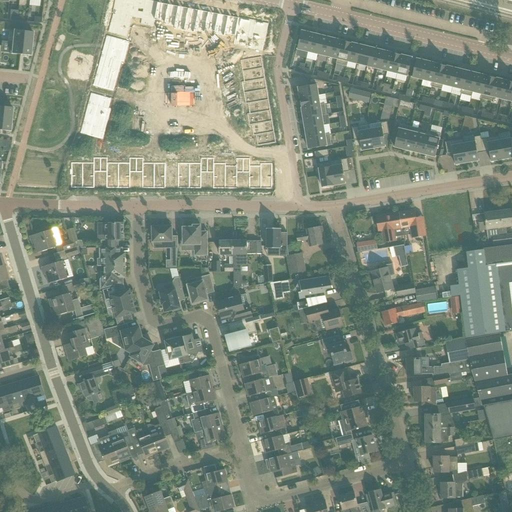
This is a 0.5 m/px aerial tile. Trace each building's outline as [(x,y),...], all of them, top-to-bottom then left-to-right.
[(113,13),(108,32),(126,37),(128,31),(129,26),(130,23),(131,20),(132,17),(141,19),(140,24),(145,25),(153,27),(155,21),(158,3),(158,2),(148,0),(114,0),(112,13),(113,13)] [(158,3),(155,21),(164,23),(168,4),(158,3)] [(164,23),(164,25),(174,27),(178,6),(168,4),(164,23)] [(174,27),(174,29),(184,31),(188,8),(178,6),(174,27)] [(188,8),(184,31),(194,33),(194,31),(198,10),(188,8)] [(198,10),(194,31),(204,33),(205,30),(208,12),(198,10)] [(208,12),(205,30),(215,32),(218,14),(208,12)] [(215,32),(214,35),(224,37),(225,34),(228,16),(218,14),(215,32)] [(225,34),(235,36),(238,18),(228,16),(225,34)] [(235,36),(233,45),(244,47),(243,48),(262,51),(264,42),(265,43),(265,40),(268,24),(262,22),(257,21),(238,17),(238,18),(235,36)] [(9,30),(7,42),(10,42),(31,44),(33,32),(9,30)] [(298,37),(296,45),(298,46),(297,49),(298,50),(308,52),(312,34),(302,31),(300,38),(298,37)] [(308,52),(306,58),(316,61),(318,54),(322,36),(312,34),(308,52)] [(106,36),(103,46),(126,52),(129,42),(124,40),(106,36)] [(322,36),(318,54),(328,57),(332,39),(322,36)] [(332,39),(328,57),(338,59),(342,41),(332,39)] [(338,59),(336,64),(346,66),(347,62),(352,43),(342,41),(338,59)] [(8,54),(30,56),(31,44),(10,42),(8,54)] [(352,43),(347,62),(357,64),(362,46),(352,43)] [(103,46),(101,56),(121,61),(123,62),(126,52),(103,46)] [(362,46),(357,64),(367,67),(372,48),(362,46)] [(372,48),(367,67),(377,69),(382,51),(372,48)] [(382,51),(377,69),(387,71),(392,53),(382,51)] [(392,53),(387,71),(397,74),(401,56),(392,53)] [(101,56),(98,66),(118,71),(121,61),(101,56)] [(401,56),(397,74),(407,76),(412,58),(411,58),(401,56)] [(261,57),(240,61),(242,72),(263,68),(261,57)] [(417,59),(412,78),(413,78),(423,80),(427,62),(417,59)] [(427,62),(423,80),(433,82),(437,64),(427,62)] [(433,82),(431,87),(441,90),(442,85),(447,67),(437,64),(433,82)] [(98,66),(95,75),(116,81),(118,71),(98,66)] [(447,67),(442,85),(452,87),(457,69),(447,67)] [(263,68),(242,72),(244,83),(265,79),(263,68)] [(452,87),(451,94),(461,96),(461,94),(462,90),(467,71),(457,69),(452,87)] [(462,94),(461,100),(469,102),(470,96),(471,97),(472,92),(477,74),(467,71),(462,90),(461,94),(462,94)] [(477,74),(472,92),(482,95),(487,76),(477,74)] [(95,75),(92,86),(113,91),(116,81),(95,75)] [(482,95),(481,99),(491,101),(492,97),(496,79),(487,76),(482,95)] [(244,83),(242,83),(244,94),(267,90),(265,79),(244,83)] [(496,79),(492,97),(502,99),(506,81),(496,79)] [(511,82),(506,81),(502,99),(511,102),(511,101),(511,82)] [(384,84),(382,93),(391,95),(393,90),(390,89),(391,86),(384,84)] [(317,85),(298,88),(300,99),(318,95),(317,85)] [(351,89),(348,98),(369,103),(371,94),(351,89)] [(267,90),(244,94),(245,104),(248,104),(269,100),(267,90)] [(90,93),(87,103),(108,109),(111,99),(90,93)] [(318,95),(300,99),(301,109),(320,106),(324,105),(326,104),(325,94),(318,95)] [(386,97),(384,104),(392,106),(394,99),(386,97)] [(269,100),(248,104),(250,114),(270,111),(269,100)] [(87,103),(85,113),(108,119),(111,110),(108,109),(87,103)] [(320,106),(301,109),(303,119),(322,116),(325,115),(324,105),(320,106)] [(0,118),(11,120),(12,108),(0,106),(0,118)] [(250,114),(247,115),(249,126),(252,125),(267,122),(272,122),(271,117),(270,111),(250,114)] [(85,113),(82,123),(105,129),(108,119),(85,113)] [(322,116),(303,119),(305,129),(323,126),(322,116)] [(11,120),(0,118),(0,130),(10,132),(11,120)] [(267,122),(252,125),(253,136),(256,135),(269,133),(274,132),(274,129),(272,122),(267,122)] [(380,123),(380,124),(381,128),(370,130),(373,149),(385,147),(383,136),(389,135),(387,122),(380,123)] [(82,123),(79,133),(103,140),(105,129),(82,123)] [(323,126),(305,129),(306,139),(325,136),(329,135),(330,135),(328,125),(323,126)] [(410,128),(400,125),(394,147),(405,150),(410,128)] [(359,132),(358,127),(352,128),(354,141),(360,140),(362,151),(373,149),(370,130),(359,132)] [(420,130),(410,128),(405,150),(415,152),(420,130)] [(420,130),(415,152),(425,155),(430,132),(420,130)] [(269,133),(256,135),(258,146),(271,144),(276,143),(274,132),(269,133)] [(425,155),(435,157),(440,135),(430,132),(425,155)] [(325,136),(306,139),(308,149),(331,146),(329,135),(325,136)] [(491,162),(503,160),(499,141),(499,136),(481,139),(483,149),(483,152),(489,151),(491,162)] [(474,138),(475,142),(463,144),(467,163),(478,161),(477,150),(483,149),(481,139),(480,137),(474,138)] [(0,138),(0,148),(6,150),(9,141),(0,138)] [(455,165),(467,163),(463,144),(463,139),(445,142),(447,155),(453,154),(455,165)] [(503,160),(511,158),(511,144),(511,139),(499,141),(503,160)] [(329,156),(328,150),(315,152),(316,158),(329,156)] [(82,172),(82,188),(94,188),(94,172),(100,172),(100,158),(94,158),(94,163),(82,163),(82,172)] [(100,158),(100,172),(106,172),(106,188),(118,188),(118,163),(107,163),(107,158),(100,158)] [(118,163),(118,188),(130,188),(130,172),(136,172),(136,158),(129,158),(129,163),(118,163)] [(136,158),(136,172),(142,172),(142,188),(154,189),(154,163),(142,163),(142,158),(136,158)] [(189,164),(189,189),(201,189),(201,173),(207,173),(207,159),(200,159),(200,164),(189,164)] [(207,159),(207,173),(213,173),(213,189),(225,189),(225,166),(225,164),(213,164),(213,159),(207,159)] [(225,166),(225,189),(237,189),(237,173),(243,173),(243,159),(236,159),(236,166),(225,166)] [(243,159),(243,173),(249,173),(249,189),(260,189),(261,173),(261,166),(260,166),(249,166),(249,159),(243,159)] [(341,160),(341,161),(341,165),(330,167),(334,186),(345,184),(343,173),(349,172),(347,159),(341,160)] [(70,170),(70,175),(71,175),(71,182),(71,183),(71,185),(71,188),(82,188),(82,172),(82,163),(72,163),(71,170),(70,170)] [(154,163),(154,189),(165,189),(165,164),(154,163)] [(330,163),(318,165),(319,170),(317,171),(318,177),(320,176),(322,188),(334,186),(330,167),(330,163)] [(178,164),(178,189),(189,189),(189,164),(178,164)] [(260,164),(260,166),(261,166),(261,173),(260,189),(272,189),(272,186),(272,184),(272,183),(272,164),(261,164),(260,164)] [(411,234),(412,239),(426,236),(423,217),(416,218),(415,210),(400,213),(403,235),(411,234)] [(511,210),(500,212),(505,244),(511,242),(511,234),(508,235),(507,227),(511,226),(511,210)] [(485,215),(478,216),(480,226),(480,231),(498,228),(499,236),(493,237),(494,240),(494,245),(505,244),(500,212),(485,214),(485,215)] [(382,232),(384,243),(396,241),(395,237),(403,235),(400,213),(376,217),(378,232),(382,232)] [(101,241),(101,248),(118,248),(118,241),(124,241),(123,223),(106,223),(106,240),(101,241)] [(208,255),(208,256),(208,231),(201,232),(201,226),(193,226),(193,228),(183,228),(183,236),(182,236),(182,245),(193,245),(193,250),(195,250),(195,256),(208,255)] [(153,228),(150,229),(150,234),(153,234),(153,242),(166,242),(166,249),(170,249),(170,260),(166,260),(166,268),(179,268),(178,249),(178,236),(172,237),(172,227),(153,228)] [(308,240),(310,247),(325,244),(322,227),(306,230),(307,234),(297,236),(298,242),(308,240)] [(62,244),(56,246),(56,247),(58,253),(65,251),(66,251),(79,247),(77,241),(77,239),(74,229),(67,231),(70,241),(63,243),(62,243),(62,244)] [(267,229),(266,249),(267,249),(279,249),(279,256),(279,257),(286,257),(286,255),(288,255),(287,247),(287,233),(281,233),(281,229),(267,229)] [(51,230),(32,236),(37,253),(56,247),(56,246),(51,230)] [(376,240),(366,242),(367,251),(377,249),(376,240)] [(225,272),(233,272),(233,241),(220,242),(220,255),(226,254),(226,257),(230,257),(230,265),(225,265),(225,272)] [(246,241),(233,241),(233,272),(234,272),(234,288),(241,287),(241,282),(241,265),(247,265),(247,254),(254,254),(257,254),(257,241),(254,241),(246,241)] [(399,257),(401,267),(408,266),(404,245),(393,247),(396,257),(399,257)] [(495,247),(505,331),(511,330),(511,245),(495,247)] [(66,251),(68,258),(81,254),(80,249),(79,247),(66,251)] [(462,307),(465,338),(505,331),(495,247),(483,249),(483,250),(466,252),(468,268),(457,270),(459,285),(460,296),(461,303),(462,307)] [(104,259),(105,266),(125,266),(125,254),(123,254),(123,248),(118,248),(101,248),(99,248),(99,259),(104,259)] [(294,256),(287,257),(291,275),(305,272),(302,254),(294,256)] [(43,267),(49,284),(68,279),(62,261),(43,267)] [(381,269),(371,272),(377,294),(393,289),(390,277),(395,275),(392,264),(380,266),(381,269)] [(271,265),(263,266),(265,282),(265,283),(274,282),(273,281),(271,265)] [(100,279),(100,290),(115,286),(115,278),(125,278),(125,266),(105,266),(105,272),(102,272),(102,279),(100,279)] [(188,286),(193,304),(208,300),(207,294),(215,292),(210,276),(197,279),(195,282),(196,284),(188,286)] [(301,292),(298,293),(300,300),(307,299),(326,296),(325,290),(333,289),(331,284),(330,277),(329,276),(326,277),(298,281),(301,292)] [(73,283),(75,290),(86,287),(91,285),(89,278),(73,283)] [(163,305),(165,313),(172,311),(173,312),(178,311),(179,309),(181,309),(179,302),(185,300),(180,278),(175,279),(172,283),(163,286),(164,292),(160,293),(162,300),(161,301),(162,306),(163,305)] [(272,283),(270,283),(275,300),(284,299),(283,294),(281,282),(272,283)] [(396,288),(397,296),(415,293),(415,290),(414,285),(396,288)] [(451,286),(452,297),(460,296),(459,285),(451,286)] [(435,286),(415,290),(415,293),(417,302),(437,299),(435,286)] [(111,300),(113,307),(133,302),(132,300),(134,300),(132,293),(131,294),(130,290),(116,294),(114,287),(103,290),(106,302),(111,300)] [(75,311),(78,321),(85,319),(84,318),(95,314),(92,305),(81,309),(78,299),(72,301),(70,294),(51,299),(56,316),(75,311)] [(229,317),(231,324),(253,318),(249,306),(243,307),(240,296),(225,300),(225,302),(218,304),(218,305),(217,307),(217,309),(217,310),(218,312),(220,312),(222,319),(229,317)] [(460,297),(450,298),(451,309),(457,308),(457,314),(462,313),(460,297)] [(306,301),(300,302),(302,310),(306,308),(307,308),(308,308),(309,308),(307,301),(306,301)] [(113,307),(117,325),(124,323),(122,317),(136,313),(133,302),(113,307)] [(382,312),(385,326),(399,323),(398,318),(425,312),(423,303),(407,306),(395,309),(382,312)] [(327,330),(343,325),(339,310),(325,313),(323,305),(316,307),(306,309),(311,330),(314,332),(327,329),(327,330)] [(87,321),(92,338),(105,334),(100,317),(87,321)] [(226,336),(230,351),(251,346),(249,340),(248,335),(256,332),(254,323),(261,321),(260,317),(253,319),(253,318),(231,324),(228,325),(229,326),(229,325),(232,335),(226,336)] [(129,356),(131,357),(144,335),(142,336),(141,334),(139,328),(125,331),(124,326),(127,325),(127,324),(104,330),(107,339),(111,338),(112,343),(130,354),(129,356)] [(0,335),(9,333),(6,325),(0,327),(0,335)] [(268,330),(271,342),(279,340),(276,328),(268,330)] [(65,346),(69,361),(87,356),(95,354),(93,347),(90,348),(84,329),(68,334),(71,344),(65,346)] [(410,343),(412,349),(425,346),(422,333),(417,335),(415,329),(413,330),(411,329),(407,330),(406,332),(396,334),(399,345),(410,343)] [(32,334),(25,336),(27,343),(34,341),(32,334)] [(471,371),(482,406),(483,405),(511,400),(511,374),(507,375),(505,365),(499,334),(466,340),(465,339),(465,340),(471,371)] [(143,364),(144,366),(149,364),(156,363),(153,353),(150,351),(154,345),(149,343),(148,339),(145,337),(144,335),(131,357),(143,364)] [(179,338),(185,364),(190,362),(189,355),(203,351),(199,339),(193,341),(192,335),(179,338)] [(331,349),(335,365),(352,360),(352,359),(353,357),(351,353),(350,352),(348,346),(345,347),(344,342),(341,343),(339,336),(322,340),(325,351),(331,349)] [(178,358),(180,365),(185,364),(179,338),(176,339),(176,337),(167,340),(168,341),(165,342),(170,360),(178,358)] [(290,339),(283,344),(284,345),(287,349),(294,345),(291,341),(290,339)] [(417,359),(407,359),(407,375),(417,375),(421,375),(421,374),(433,374),(433,378),(466,372),(471,371),(465,340),(465,339),(448,342),(452,363),(441,364),(442,367),(434,367),(434,368),(428,368),(421,368),(421,359),(417,359)] [(0,350),(13,347),(12,343),(1,346),(0,341),(0,350)] [(13,347),(0,350),(0,369),(18,364),(16,358),(11,360),(10,355),(15,353),(13,347)] [(259,360),(240,365),(243,378),(255,375),(256,381),(257,382),(264,380),(272,378),(272,377),(278,375),(275,365),(266,367),(266,365),(261,367),(259,360)] [(149,364),(154,381),(161,379),(158,367),(157,367),(156,363),(149,364)] [(158,367),(161,379),(168,377),(165,365),(158,367)] [(104,400),(101,392),(98,385),(101,383),(101,382),(102,381),(101,379),(100,375),(105,374),(103,367),(89,371),(91,378),(92,379),(78,384),(80,390),(82,389),(86,398),(87,398),(87,399),(88,400),(89,401),(90,401),(91,401),(92,401),(93,401),(94,404),(104,400)] [(184,383),(187,395),(212,388),(209,376),(197,379),(196,374),(196,372),(183,375),(185,382),(184,383)] [(343,391),(345,398),(352,396),(361,393),(357,379),(349,382),(347,372),(332,377),(336,393),(343,391)] [(466,372),(433,378),(434,385),(445,383),(450,382),(463,380),(462,376),(467,375),(466,372)] [(26,380),(33,404),(39,403),(37,397),(44,395),(39,379),(36,379),(36,378),(26,380)] [(256,381),(245,384),(248,397),(260,394),(261,400),(262,401),(269,399),(274,398),(274,397),(277,396),(279,396),(277,389),(275,389),(272,378),(264,380),(257,382),(256,381)] [(296,391),(298,398),(311,394),(307,379),(293,382),(294,384),(296,391)] [(26,400),(28,406),(33,404),(26,380),(17,383),(17,385),(15,386),(19,402),(26,400)] [(288,394),(296,391),(294,384),(286,386),(288,394)] [(2,388),(9,411),(14,410),(13,404),(19,402),(15,386),(12,387),(11,385),(2,388)] [(134,389),(136,394),(144,392),(142,386),(134,389)] [(424,388),(414,388),(415,402),(422,402),(422,406),(432,405),(435,405),(443,404),(442,398),(442,393),(440,394),(439,391),(436,391),(436,387),(435,387),(424,388)] [(0,407),(2,407),(4,413),(9,411),(2,388),(0,388),(0,407)] [(191,407),(193,413),(206,410),(204,404),(216,400),(212,388),(187,395),(190,407),(191,407)] [(163,390),(156,393),(159,402),(166,400),(163,390)] [(261,400),(250,403),(253,416),(265,413),(266,419),(267,420),(277,417),(279,416),(277,409),(280,409),(277,396),(274,397),(274,398),(269,399),(262,401),(261,400)] [(447,404),(449,412),(474,407),(473,399),(447,404)] [(505,438),(511,436),(511,400),(483,405),(493,440),(496,440),(505,438)] [(109,416),(113,414),(121,411),(118,405),(107,410),(109,416)] [(312,408),(300,406),(302,416),(314,413),(312,408)] [(343,420),(338,422),(342,437),(352,435),(351,431),(367,427),(364,415),(367,414),(364,406),(340,412),(343,420)] [(161,429),(150,434),(158,453),(170,448),(165,437),(171,435),(170,431),(167,422),(167,421),(161,407),(155,409),(155,411),(161,429)] [(194,433),(202,431),(222,425),(219,413),(207,416),(206,410),(193,413),(195,420),(191,421),(194,433)] [(121,411),(114,414),(116,420),(123,417),(121,411)] [(426,415),(426,429),(454,428),(454,425),(458,425),(458,422),(449,422),(449,415),(440,415),(426,415)] [(266,419),(258,421),(261,434),(273,431),(275,438),(282,436),(287,435),(285,428),(282,416),(279,416),(277,417),(267,420),(266,419)] [(92,422),(95,429),(107,424),(105,417),(92,422)] [(200,441),(203,450),(214,447),(213,442),(226,438),(222,425),(202,431),(204,438),(200,440),(200,441)] [(36,443),(38,448),(61,439),(58,430),(56,431),(55,428),(39,434),(41,441),(36,443)] [(139,441),(146,458),(158,453),(150,434),(145,436),(142,429),(136,431),(135,428),(128,431),(133,443),(139,441)] [(171,435),(175,443),(181,440),(178,431),(177,428),(170,431),(171,435)] [(454,428),(426,429),(426,443),(432,443),(440,443),(440,442),(448,442),(448,435),(454,435),(454,428)] [(117,430),(109,433),(110,436),(119,462),(120,461),(121,463),(130,460),(129,458),(131,457),(130,453),(136,451),(133,443),(128,431),(119,434),(117,430)] [(352,435),(336,439),(338,446),(354,442),(352,435)] [(358,443),(356,443),(357,448),(359,448),(360,454),(357,455),(359,463),(370,460),(369,454),(377,452),(372,435),(363,438),(357,439),(358,443)] [(105,461),(107,466),(119,462),(110,436),(98,440),(99,443),(91,446),(98,463),(105,461)] [(275,438),(263,441),(266,453),(278,450),(279,457),(280,457),(287,455),(298,452),(302,451),(301,444),(290,447),(289,441),(284,442),(282,436),(275,438)] [(455,440),(456,447),(478,443),(476,436),(455,440)] [(45,451),(48,458),(64,452),(63,449),(65,448),(61,439),(38,448),(40,453),(45,451)] [(456,447),(457,455),(471,453),(479,451),(478,443),(456,447)] [(45,466),(47,472),(70,463),(67,454),(65,454),(64,452),(48,458),(51,464),(45,466)] [(279,457),(266,460),(268,470),(270,469),(271,473),(274,472),(275,478),(285,476),(297,473),(295,466),(293,460),(300,458),(298,452),(287,455),(280,457),(279,457)] [(444,457),(434,457),(434,472),(444,472),(448,472),(452,472),(453,475),(458,474),(457,463),(457,457),(448,457),(444,457)] [(55,475),(57,482),(73,475),(72,472),(74,472),(70,463),(47,472),(49,477),(55,475)] [(206,481),(201,482),(205,495),(218,492),(216,485),(228,482),(224,469),(217,471),(215,464),(204,467),(206,474),(205,475),(206,481)] [(317,466),(310,471),(314,478),(322,473),(317,466)] [(467,472),(466,472),(468,480),(484,477),(482,469),(467,472)] [(180,492),(182,498),(186,497),(186,496),(193,493),(191,488),(188,480),(177,485),(180,492)] [(462,490),(462,484),(441,484),(441,498),(454,498),(454,497),(462,497),(462,490)] [(371,511),(379,511),(379,509),(394,505),(391,493),(382,495),(380,490),(369,493),(374,511),(371,511)] [(145,497),(150,511),(173,502),(172,501),(171,496),(163,499),(160,491),(145,497)] [(213,506),(214,511),(218,511),(235,508),(231,495),(220,498),(218,492),(205,495),(195,498),(200,510),(213,506)] [(186,510),(186,511),(200,511),(200,510),(195,498),(193,493),(186,496),(186,497),(190,508),(186,510)] [(340,510),(340,511),(359,511),(354,493),(339,497),(343,510),(340,510)] [(483,496),(468,499),(470,507),(472,507),(485,503),(483,496)] [(72,501),(75,511),(89,511),(85,499),(82,500),(82,498),(72,501)] [(473,511),(472,507),(470,507),(468,499),(462,501),(464,509),(449,510),(449,511),(473,511)] [(75,511),(72,501),(63,504),(64,506),(61,507),(62,511),(75,511)] [(327,511),(325,501),(313,504),(314,505),(306,507),(307,511),(327,511)] [(173,502),(150,511),(168,511),(168,510),(174,508),(175,508),(173,502)]
